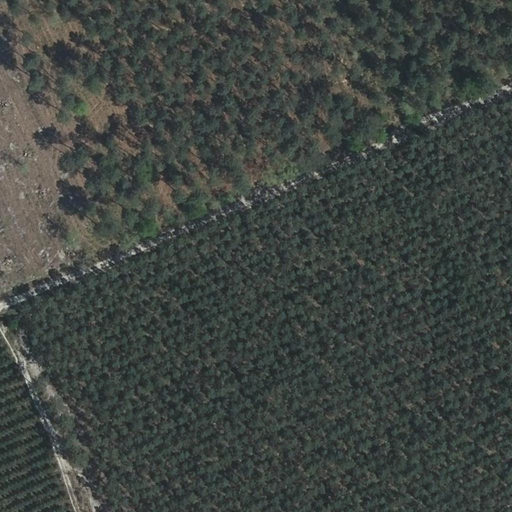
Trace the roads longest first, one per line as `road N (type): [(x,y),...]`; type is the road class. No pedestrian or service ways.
road 1 (track): [(0,307),(511,100)]
road 2 (track): [(0,308),(85,511)]
